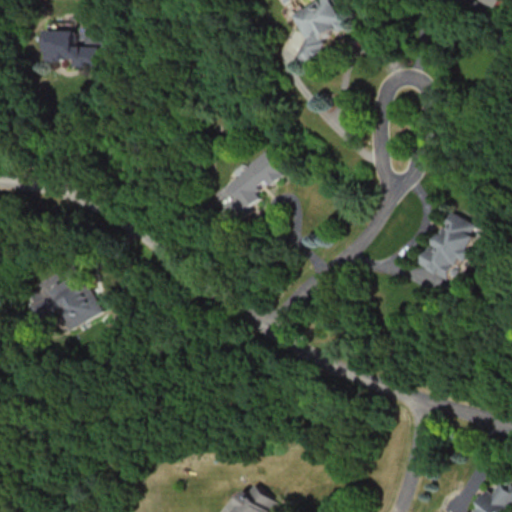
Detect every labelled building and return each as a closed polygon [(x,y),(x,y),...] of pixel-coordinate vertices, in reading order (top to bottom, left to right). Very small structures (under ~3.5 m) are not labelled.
[(319,0),(296,13),(311,39),(296,47),(302,58),(310,53),(313,59),(324,53),(317,40),(349,22),(336,0),(319,0)] [(80,30),(48,29),(47,59),(74,60),(74,68),(98,69),(99,46),(79,45),(80,30)] [(227,182),(238,198),(222,210),(234,226),(256,210),(252,205),(263,197),(257,189),(269,181),(272,185),(288,174),(270,150),(227,182)] [(450,280),(483,228),(454,210),(422,263),(450,280)] [(31,305),(41,323),(62,312),(71,330),(104,313),(83,271),(50,288),(53,294),(31,305)] [(273,511),(282,500),(255,482),(238,505),(232,500),(223,511),(273,511)] [(506,511),(511,502),(511,488),(500,482),(496,490),(488,490),(476,511),(506,511)]
